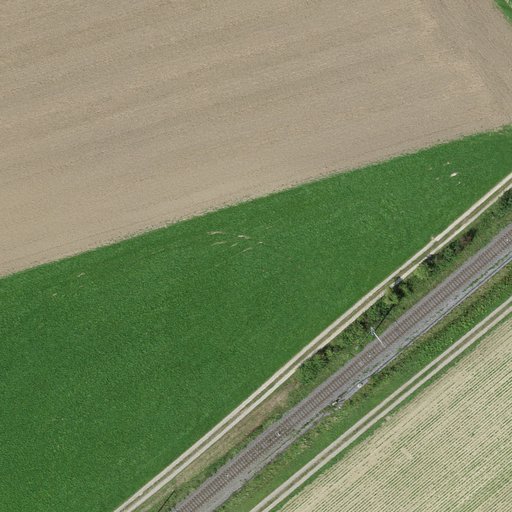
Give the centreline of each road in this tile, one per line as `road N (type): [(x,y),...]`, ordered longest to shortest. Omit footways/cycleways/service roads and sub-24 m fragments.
road 1 (track): [(511,180),(126,511)]
road 2 (track): [(255,511),(511,295)]
